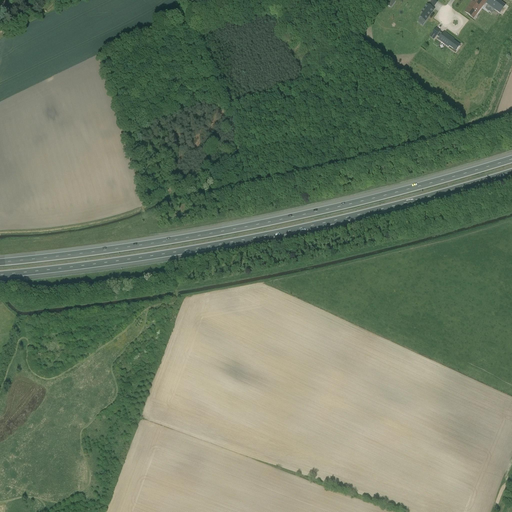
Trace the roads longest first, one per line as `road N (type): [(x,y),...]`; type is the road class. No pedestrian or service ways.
road 1 (motorway): [(511,158),(324,210),(0,262)]
road 2 (motorway): [(0,274),(249,238),(511,172)]
